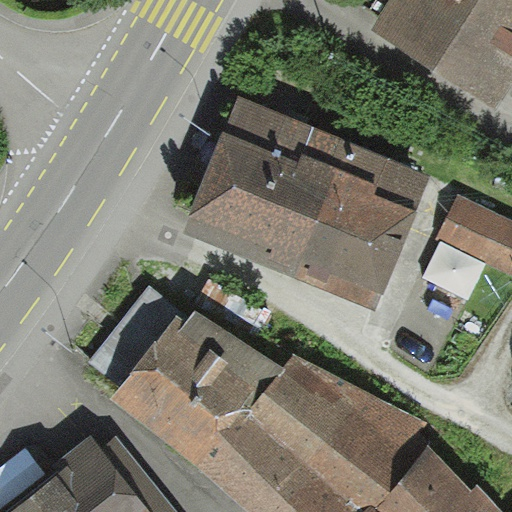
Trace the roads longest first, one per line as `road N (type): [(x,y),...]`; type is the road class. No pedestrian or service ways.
road 1 (primary): [(0,292),(107,137)]
road 2 (primary): [(107,137),(184,0)]
road 3 (residential): [(107,137),(61,112),(0,57)]
